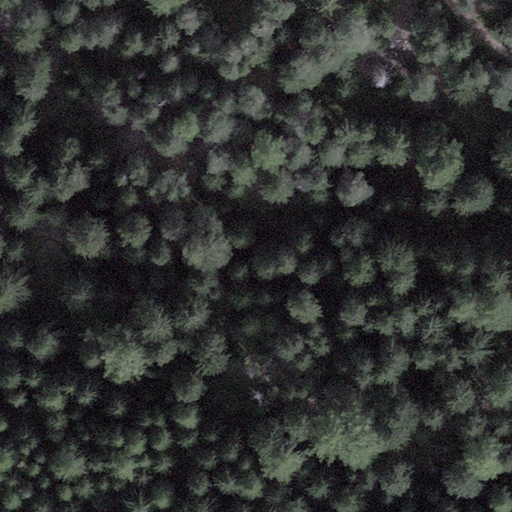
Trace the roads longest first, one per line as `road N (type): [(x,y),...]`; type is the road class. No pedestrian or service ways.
road 1 (track): [(456,511),(484,452),(505,360),(511,252)]
road 2 (track): [(96,511),(160,471),(235,449),(249,457),(256,498),(267,511)]
